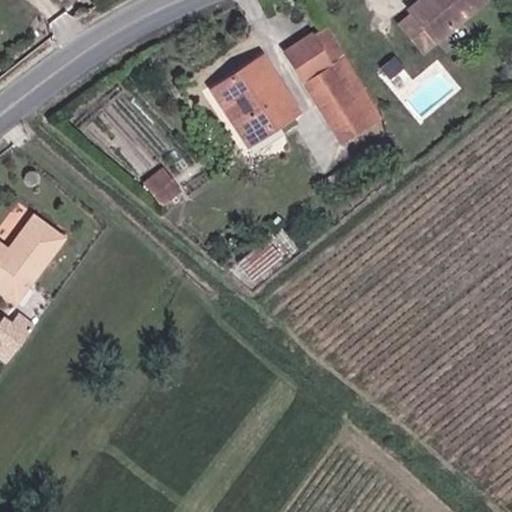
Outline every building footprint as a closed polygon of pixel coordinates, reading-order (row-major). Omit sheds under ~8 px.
[(427,0),(409,15),(398,25),(420,53),(484,0),(427,0)] [(417,0),(405,10),(409,15),(427,0),(417,0)] [(318,110),(355,85),(320,29),(283,53),(318,110)] [(209,91),(245,147),(296,113),(260,58),(209,91)] [(377,120),(355,85),(318,110),(340,144),(377,120)] [(143,185),(160,206),(177,193),(160,171),(143,185)] [(32,218),(7,253),(0,247),(0,293),(13,303),(61,240),(32,218)] [(238,264),(252,281),(278,259),(264,242),(238,264)] [(13,318),(0,312),(0,355),(11,360),(29,315),(16,310),(13,318)]
